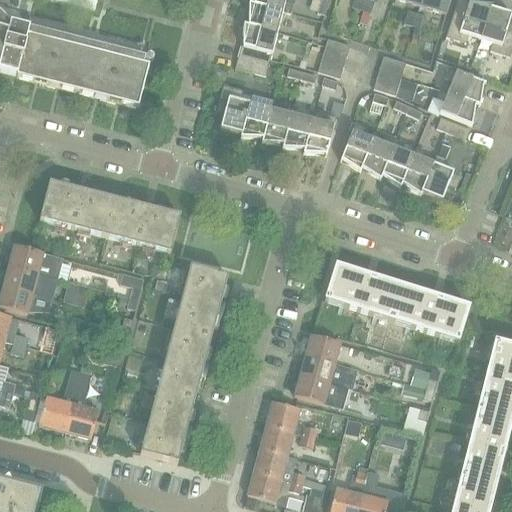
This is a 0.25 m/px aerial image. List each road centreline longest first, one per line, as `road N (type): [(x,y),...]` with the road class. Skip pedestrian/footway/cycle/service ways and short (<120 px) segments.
road 1 (residential): [(210,509),(293,206)]
road 2 (residential): [(210,509),(0,455)]
road 3 (residential): [(158,168),(194,34),(214,0)]
road 4 (residential): [(455,257),(293,206)]
road 5 (residential): [(158,168),(1,124)]
road 6 (residential): [(455,257),(511,127)]
road 7 (residential): [(293,206),(158,168)]
